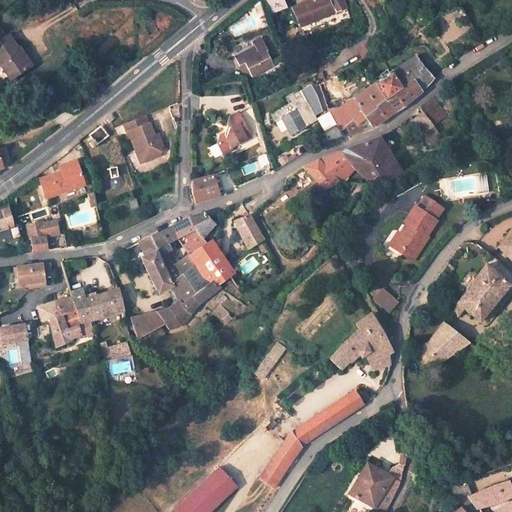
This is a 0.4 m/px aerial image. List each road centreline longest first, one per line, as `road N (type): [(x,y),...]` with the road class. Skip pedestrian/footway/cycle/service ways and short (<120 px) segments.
road 1 (tertiary): [(511,34),(385,127),(185,212)]
road 2 (secondary): [(183,38),(0,187)]
road 3 (tertiary): [(395,385),(413,294),(459,238),(511,206)]
road 4 (tertiary): [(185,212),(104,248),(0,262)]
road 5 (tertiary): [(270,511),(309,456),(395,385)]
road 6 (unclassified): [(185,212),(183,38)]
